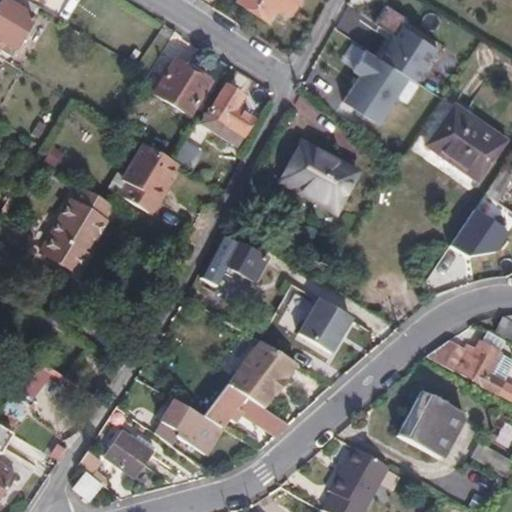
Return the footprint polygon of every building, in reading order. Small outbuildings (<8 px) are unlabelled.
[(41,8),(27,0),(2,0),(0,4),(0,40),(15,50),(41,8)] [(256,0),(237,0),(251,9),(256,0)] [(273,9),(287,18),(298,0),(256,0),(251,9),(267,19),(273,9)] [(377,59),(405,77),(414,82),(435,48),(405,29),(398,25),(403,18),(382,5),(370,23),(391,36),(377,59)] [(0,47),(12,55),(15,50),(0,40),(0,47)] [(377,59),(363,50),(350,70),(359,75),(342,103),(376,124),(405,77),(377,59)] [(176,64),(156,96),(188,115),(208,83),(176,64)] [(199,128),(204,131),(230,94),(223,89),(199,128)] [(230,94),(204,131),(235,149),(250,122),(231,111),(238,100),(230,94)] [(454,106),(428,144),(476,179),(503,141),(454,106)] [(121,199),(151,217),(159,204),(155,202),(176,168),(138,145),(117,180),(128,187),(121,199)] [(302,148),(282,181),(335,213),(355,178),(302,148)] [(109,205),(80,188),(72,202),(69,200),(40,251),(79,273),(91,255),(82,250),(85,245),(90,236),(95,238),(105,220),(101,217),(109,205)] [(235,246),(226,241),(222,239),(200,279),(215,288),(226,268),(252,281),(269,250),(242,234),(238,241),(235,246)] [(90,236),(85,245),(90,248),(95,238),(90,236)] [(235,246),(238,241),(229,236),(226,241),(235,246)] [(351,319),(318,300),(297,335),(330,355),(351,319)] [(0,324),(0,336),(35,360),(41,353),(32,346),(37,339),(5,318),(0,324)] [(511,323),(502,318),(495,332),(511,341),(511,323)] [(45,334),(52,338),(58,330),(51,325),(45,334)] [(162,339),(171,345),(178,334),(168,328),(162,339)] [(57,332),(51,340),(61,347),(67,338),(57,332)] [(425,356),(452,372),(463,352),(445,342),(425,356)] [(256,405),(263,409),(272,396),(274,398),(286,382),(285,380),(296,366),(259,343),(227,385),(245,397),(256,405)] [(496,395),(502,382),(497,379),(505,364),(500,361),(502,357),(477,343),(474,351),(466,346),(463,352),(452,372),(496,395)] [(63,362),(71,368),(79,357),(71,351),(63,362)] [(68,373),(40,355),(35,362),(63,379),(68,373)] [(496,395),(511,403),(511,387),(502,382),(496,395)] [(202,419),(219,429),(227,420),(245,397),(227,385),(202,419)] [(419,393),(410,411),(402,406),(398,413),(406,417),(396,436),(440,460),(463,417),(419,393)] [(288,426),(263,409),(256,405),(245,397),(227,420),(233,424),(241,414),(254,423),(276,437),(288,426)] [(203,453),(219,429),(202,419),(175,403),(161,423),(177,435),(203,453)] [(14,433),(42,443),(48,426),(21,415),(14,433)] [(177,435),(161,423),(152,436),(168,448),(177,435)] [(0,456),(13,440),(0,429),(0,456)] [(117,431),(105,448),(108,451),(103,459),(132,479),(150,453),(117,431)] [(317,511),(360,511),(385,467),(349,447),(322,495),(326,498),(317,511)] [(77,468),(85,474),(95,459),(87,452),(77,468)] [(0,471),(0,497),(13,481),(0,471)] [(101,486),(86,474),(73,489),(88,501),(101,486)]
